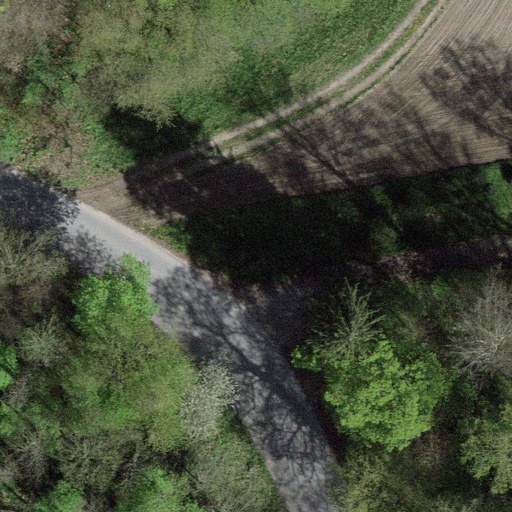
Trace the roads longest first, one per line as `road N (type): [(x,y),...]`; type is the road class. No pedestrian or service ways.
road 1 (track): [(43,215),(348,92),(436,0)]
road 2 (track): [(511,247),(193,307)]
